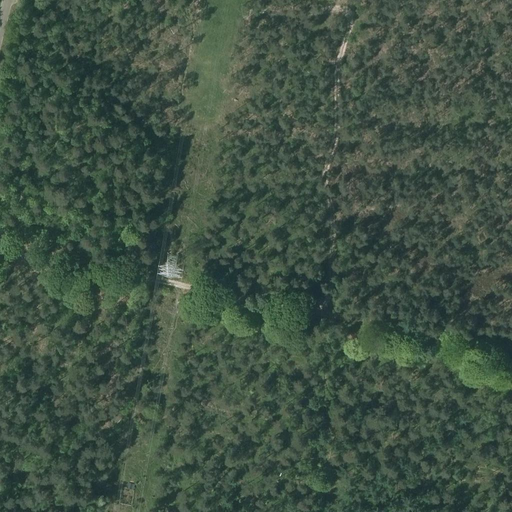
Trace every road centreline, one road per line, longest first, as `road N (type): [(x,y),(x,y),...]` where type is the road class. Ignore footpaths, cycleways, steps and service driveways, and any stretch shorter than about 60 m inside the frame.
road 1 (track): [(244,9),(284,14),(327,5),(345,14),(326,390),(332,511)]
road 2 (track): [(511,353),(0,257)]
